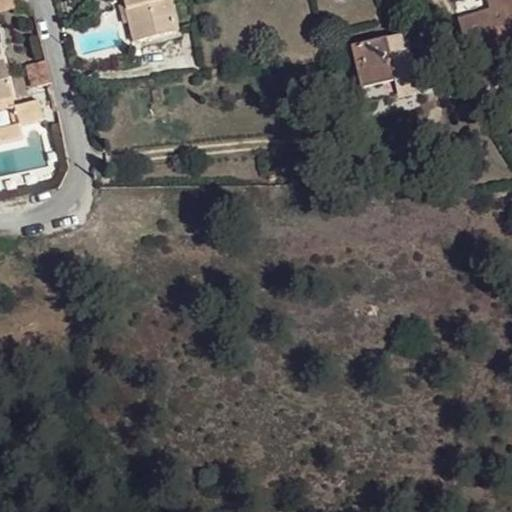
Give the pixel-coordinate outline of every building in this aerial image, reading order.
[(0,0),(0,12),(15,9),(12,0),(0,0)] [(124,0),(126,7),(130,26),(134,44),(175,32),(168,4),(161,6),(159,0),(124,0)] [(492,0),(484,2),(488,15),(503,10),(500,0),(492,0)] [(130,26),(126,7),(120,9),(124,27),(130,26)] [(488,15),(460,22),(470,60),(496,53),(493,42),(511,36),(511,33),(505,10),(503,10),(488,15)] [(511,36),(493,42),(496,53),(497,56),(511,51),(511,36)] [(391,42),(353,50),(362,93),(395,85),(398,100),(416,95),(406,43),(392,45),(391,42)] [(0,65),(0,77),(5,102),(13,100),(6,64),(0,65)] [(52,90),(46,68),(32,70),(38,94),(52,91),(52,90)] [(38,94),(32,70),(28,72),(34,95),(38,94)] [(395,85),(362,93),(365,107),(398,100),(395,85)] [(5,102),(0,103),(0,114),(16,111),(13,100),(5,102)] [(42,106),(16,112),(20,130),(45,124),(42,106)] [(0,145),(22,140),(20,130),(0,134),(0,145)]
